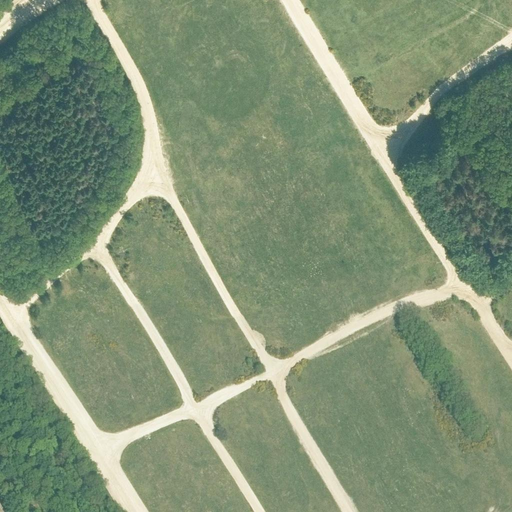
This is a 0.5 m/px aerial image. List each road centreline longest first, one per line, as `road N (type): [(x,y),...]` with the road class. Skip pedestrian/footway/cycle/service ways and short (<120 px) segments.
road 1 (track): [(511,356),(290,0)]
road 2 (track): [(99,453),(352,327),(463,283)]
road 3 (track): [(151,175),(172,198),(347,511)]
road 4 (track): [(8,312),(94,242),(151,175),(144,103),(90,0)]
road 5 (track): [(94,242),(258,511)]
road 6 (track): [(133,511),(0,299)]
road 7 (track): [(379,146),(511,39)]
